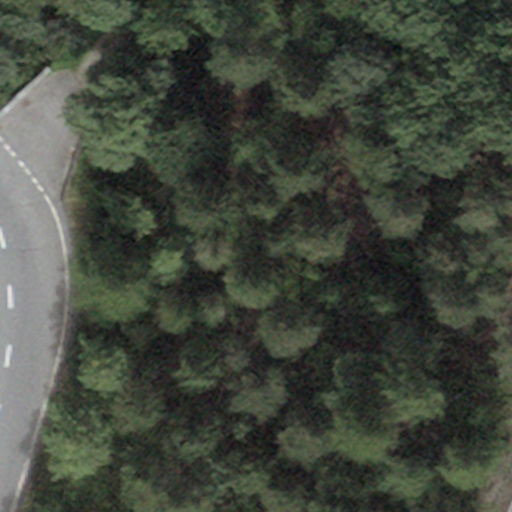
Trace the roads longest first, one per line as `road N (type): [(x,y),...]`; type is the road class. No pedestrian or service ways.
road 1 (track): [(0,204),(131,0)]
road 2 (primary): [(0,233),(11,290),(0,403)]
